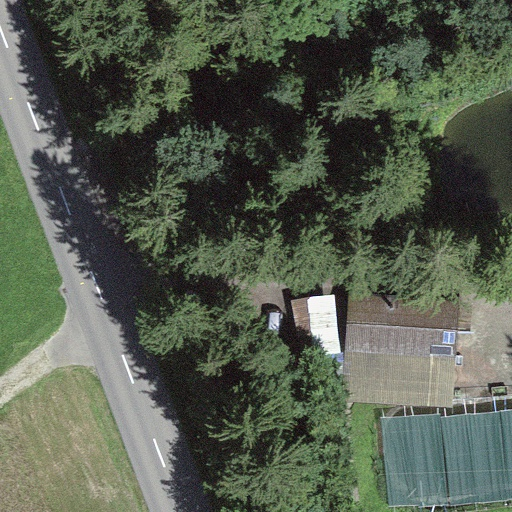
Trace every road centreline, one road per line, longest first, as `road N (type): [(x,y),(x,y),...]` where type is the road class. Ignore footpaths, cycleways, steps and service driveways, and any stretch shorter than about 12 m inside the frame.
road 1 (tertiary): [(183,511),(0,34)]
road 2 (track): [(112,321),(0,400)]
